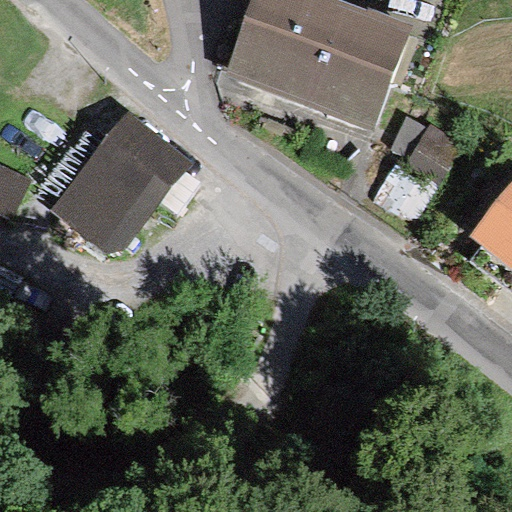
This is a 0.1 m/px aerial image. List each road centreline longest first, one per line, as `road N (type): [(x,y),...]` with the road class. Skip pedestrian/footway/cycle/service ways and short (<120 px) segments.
road 1 (track): [(319,191),(272,390),(186,461),(44,496),(0,494)]
road 2 (unclassified): [(511,346),(319,191),(174,105)]
road 3 (unclassified): [(174,105),(51,0)]
